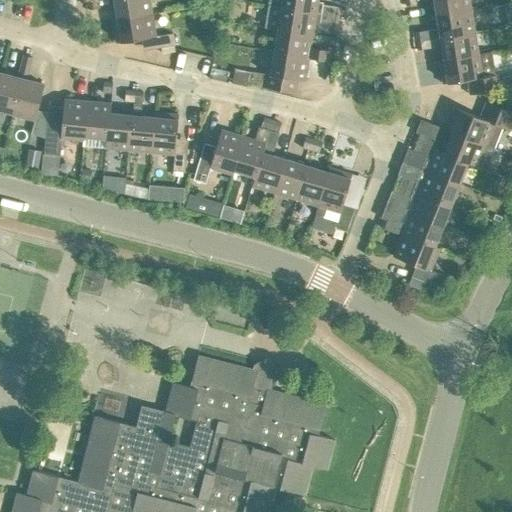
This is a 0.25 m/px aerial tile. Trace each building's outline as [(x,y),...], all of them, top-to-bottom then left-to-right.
[(99,8),(98,0),(88,0),(87,0),(89,10),(99,8)] [(113,0),(117,18),(117,19),(151,13),(149,0),(113,0)] [(281,0),(281,7),(339,16),(340,7),(322,4),(322,2),(317,1),(317,0),(281,0)] [(433,0),(436,15),(470,9),(468,0),(433,0)] [(264,27),(277,29),(312,35),(314,23),(319,24),(319,22),(338,25),(339,16),(281,7),(268,5),(264,27)] [(220,19),(221,9),(212,8),(211,19),(220,19)] [(414,32),(416,41),(474,31),(470,9),(436,15),(438,28),(414,32)] [(117,19),(117,18),(112,19),(116,43),(155,36),(151,13),(117,19)] [(277,29),(274,51),(273,52),(308,57),(332,61),(333,51),(310,47),(312,35),(277,29)] [(441,46),(443,59),(443,60),(478,54),(474,31),(416,41),(417,50),(441,46)] [(159,35),(161,47),(174,45),(172,33),(159,35)] [(273,52),(274,51),(269,50),(265,74),(249,71),(247,83),(263,86),(263,87),(295,92),(297,79),(304,81),(308,57),(273,52)] [(443,60),(443,59),(438,60),(442,83),(467,79),(469,94),(501,89),(498,74),(493,75),(490,52),(478,54),(443,60)] [(20,66),(29,68),(32,57),(23,55),(20,66)] [(0,75),(0,109),(13,113),(22,78),(26,79),(29,68),(20,66),(17,77),(1,73),(0,75)] [(37,110),(44,84),(26,79),(22,78),(17,97),(13,113),(35,119),(31,134),(45,138),(47,113),(37,110)] [(102,92),(111,93),(112,83),(103,82),(102,92)] [(133,102),(134,91),(125,90),(124,101),(133,102)] [(128,150),(151,152),(154,117),(143,116),(143,111),(141,110),(142,103),(143,92),(134,91),(133,102),(132,115),(128,150)] [(82,146),(83,146),(84,136),(87,101),(64,99),(62,113),(48,112),(47,113),(45,138),(43,153),(60,155),(61,138),(83,140),(82,146)] [(105,148),(105,147),(106,138),(109,113),(110,113),(110,103),(87,101),(84,136),(83,146),(105,148)] [(447,130),(451,132),(452,132),(493,148),(502,127),(508,129),(511,119),(511,112),(485,102),(479,117),(456,108),(447,130)] [(154,117),(151,152),(174,154),(172,171),(185,172),(187,148),(175,147),(178,114),(154,112),(154,117)] [(105,147),(128,150),(132,115),(110,113),(109,113),(106,138),(105,147)] [(233,170),(254,176),(255,176),(262,152),(263,152),(265,143),(272,120),(263,117),(260,127),(258,126),(254,140),(243,136),(233,170)] [(251,185),(274,192),(284,159),(272,155),(278,133),(281,123),(272,120),(265,143),(263,152),(262,152),(255,176),(254,176),(251,185)] [(232,174),(233,170),(243,136),(221,129),(215,147),(204,143),(193,179),(205,183),(209,168),(232,174)] [(416,132),(412,140),(443,153),(467,162),(467,163),(485,170),(493,148),(452,132),(451,132),(447,144),(416,132)] [(302,148),(310,150),(313,140),(305,137),(302,148)] [(313,140),(310,150),(319,153),(322,143),(313,140)] [(431,158),(426,170),(459,183),(467,163),(467,162),(443,153),(412,140),(409,149),(431,158)] [(25,166),(38,168),(41,152),(28,149),(25,166)] [(274,192),(296,199),(306,165),(284,159),(274,192)] [(296,199),(317,205),(327,172),(306,165),(296,199)] [(327,172),(317,205),(315,213),(323,215),(325,208),(339,212),(334,228),(346,231),(349,223),(354,207),(342,204),(351,174),(328,167),(327,172)] [(399,175),(395,183),(450,205),(459,183),(426,170),(421,183),(416,181),(399,175)] [(90,182),(91,174),(82,173),(81,181),(90,182)] [(147,195),(183,197),(184,183),(148,182),(147,195)] [(414,202),(409,213),(442,226),(450,205),(395,183),(392,191),(409,198),(409,200),(414,202)] [(203,212),(219,217),(222,203),(207,198),(203,212)] [(379,225),(401,234),(434,247),(434,246),(442,226),(409,213),(405,224),(396,220),(392,221),(382,217),(379,225)] [(434,247),(401,234),(393,256),(416,265),(408,284),(437,295),(445,276),(430,270),(438,248),(434,246),(434,247)] [(173,382),(165,411),(141,405),(136,426),(95,416),(78,481),(38,471),(33,470),(27,495),(17,492),(11,511),(268,511),(275,487),(304,495),(312,466),(326,469),(334,439),(317,435),(325,404),(271,389),(276,370),(273,365),(270,359),(264,358),(259,361),(254,364),(252,369),(197,355),(189,386),(173,382)]
